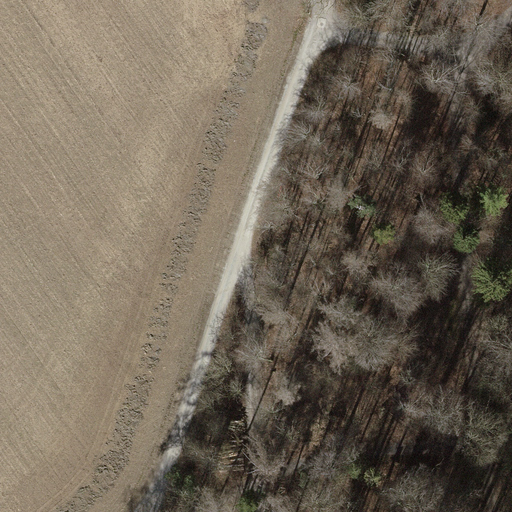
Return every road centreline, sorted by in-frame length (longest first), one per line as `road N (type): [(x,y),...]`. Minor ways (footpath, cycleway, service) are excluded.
road 1 (track): [(151,511),(313,36),(315,0)]
road 2 (track): [(488,511),(474,262),(448,44)]
road 3 (track): [(272,511),(240,241)]
road 4 (track): [(448,44),(313,36)]
